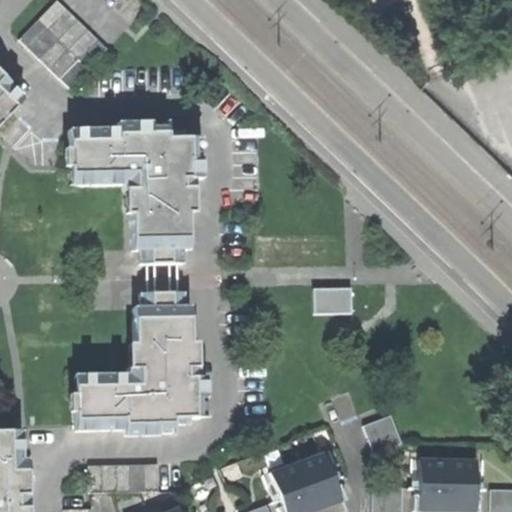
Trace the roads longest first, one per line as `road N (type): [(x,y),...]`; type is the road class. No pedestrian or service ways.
road 1 (residential): [(50,511),(52,449),(163,454),(223,421),(218,120),(194,104),(66,105),(0,47)]
road 2 (residential): [(186,0),(511,308)]
road 3 (unclassified): [(511,216),(288,0)]
